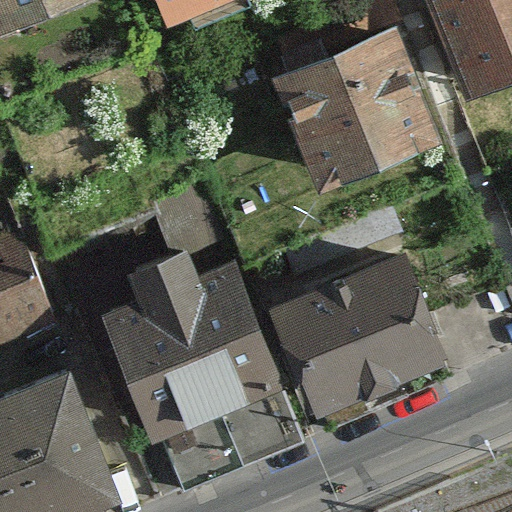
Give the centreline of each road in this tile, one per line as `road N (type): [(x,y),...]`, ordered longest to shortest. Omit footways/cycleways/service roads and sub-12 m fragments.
road 1 (secondary): [(230,511),(511,393)]
road 2 (motorway): [(511,411),(294,511)]
